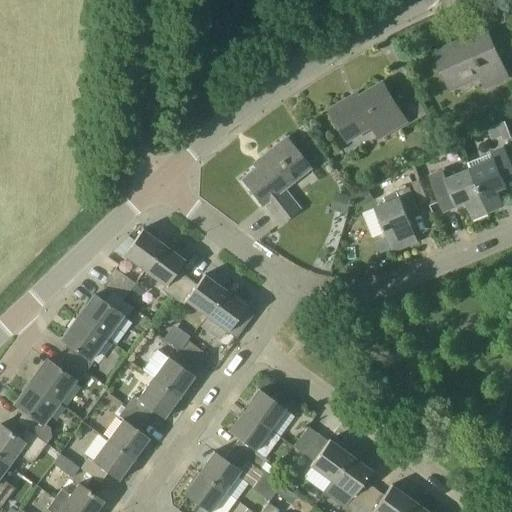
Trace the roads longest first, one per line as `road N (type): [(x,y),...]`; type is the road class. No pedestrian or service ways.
road 1 (tertiary): [(157,183),(237,114),(384,22),(438,0)]
road 2 (residential): [(482,511),(257,344)]
road 3 (residential): [(511,233),(412,277),(346,295),(297,285)]
road 4 (residential): [(131,511),(257,344)]
road 5 (track): [(157,183),(133,154),(145,0)]
road 6 (tertiary): [(24,309),(157,183)]
road 7 (residential): [(297,285),(157,183)]
